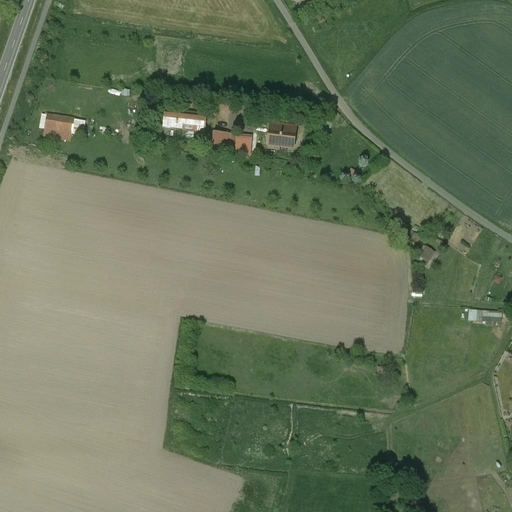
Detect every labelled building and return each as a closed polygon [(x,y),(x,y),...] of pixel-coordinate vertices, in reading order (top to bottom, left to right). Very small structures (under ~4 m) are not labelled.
[(205,116),(165,112),(163,128),(203,133),(205,116)] [(74,120),(47,116),(44,131),(71,135),(74,120)] [(295,128),(270,125),(267,147),(293,149),(295,128)] [(226,135),(214,134),(212,150),(225,151),(226,135)] [(235,136),(226,135),(225,151),(233,152),(235,136)] [(351,168),(346,173),(353,179),(358,174),(351,168)] [(424,245),(418,256),(429,263),(436,252),(424,245)] [(501,322),(501,311),(468,311),(468,322),(501,322)]
